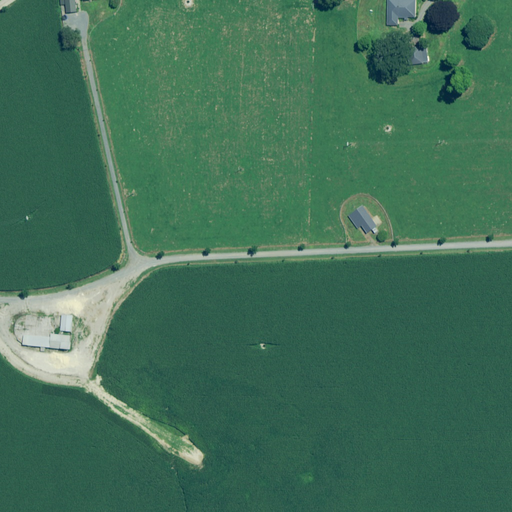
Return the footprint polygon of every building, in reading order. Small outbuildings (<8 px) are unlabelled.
[(78,12),(76,0),(61,0),(62,5),(67,5),(67,13),(78,12)] [(416,0),(388,0),(387,25),(398,26),(399,18),(405,18),(405,20),(408,20),(408,17),(416,18),(416,0)] [(429,63),(426,46),(413,48),(415,65),(429,63)] [(374,221),(364,206),(349,216),(358,229),(362,226),(368,233),(380,225),(376,219),(374,221)] [(74,316),(63,315),(61,331),(72,332),(74,316)] [(41,347),(40,351),(45,352),(45,347),(70,350),(71,336),(52,334),(52,337),(25,335),(24,345),(41,347)]
